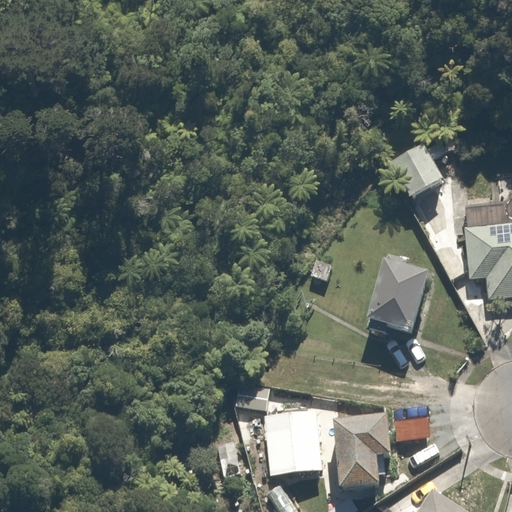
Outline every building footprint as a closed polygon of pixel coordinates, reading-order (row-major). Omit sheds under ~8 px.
[(511,199),(464,202),(467,279),(491,279),(491,301),(511,300),(511,199)] [(437,276),(390,263),(372,325),(420,338),(437,276)] [(328,410),(270,414),(274,481),(332,478),(328,410)] [(384,461),(399,460),(394,419),(339,426),(347,493),(387,488),(384,461)] [(456,511),(434,497),(424,511),(456,511)]
